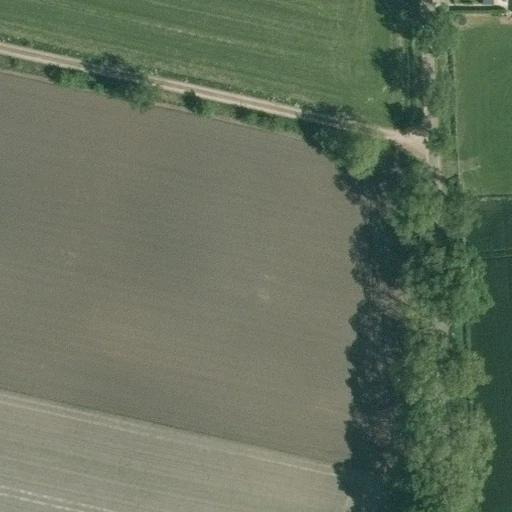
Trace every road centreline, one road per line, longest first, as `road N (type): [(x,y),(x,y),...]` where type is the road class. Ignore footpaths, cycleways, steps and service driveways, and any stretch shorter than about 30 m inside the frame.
road 1 (unclassified): [(441,511),(429,0)]
road 2 (track): [(0,49),(399,137),(432,137)]
